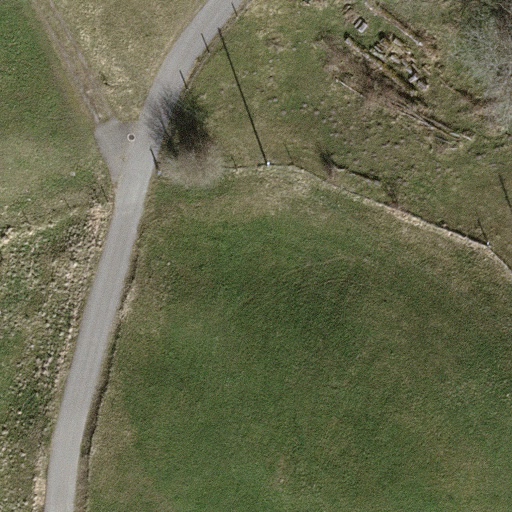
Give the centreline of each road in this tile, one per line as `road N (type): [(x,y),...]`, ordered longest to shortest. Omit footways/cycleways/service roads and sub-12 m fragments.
road 1 (track): [(60,511),(72,411),(135,180)]
road 2 (track): [(135,180),(38,0)]
road 3 (track): [(135,180),(171,79),(223,0)]
